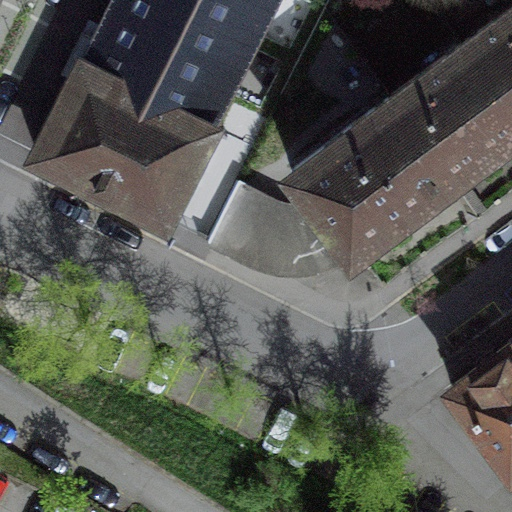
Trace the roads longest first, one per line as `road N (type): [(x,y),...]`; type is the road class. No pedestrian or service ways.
road 1 (residential): [(0,233),(338,385)]
road 2 (residential): [(511,259),(338,385)]
